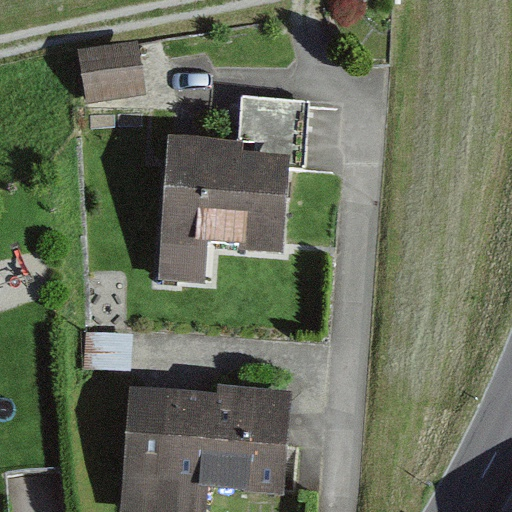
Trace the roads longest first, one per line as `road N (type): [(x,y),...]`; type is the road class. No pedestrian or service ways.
road 1 (track): [(225,0),(0,48)]
road 2 (unknown): [(140,354),(347,374)]
